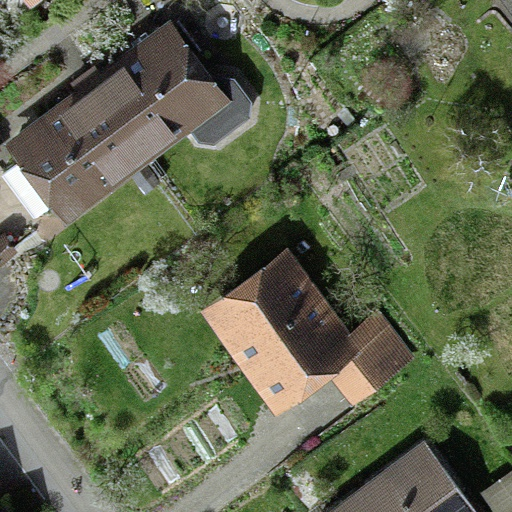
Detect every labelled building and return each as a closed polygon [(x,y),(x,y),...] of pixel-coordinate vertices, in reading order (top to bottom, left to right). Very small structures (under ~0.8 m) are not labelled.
[(125,58),(92,83),(149,159),(190,128),(205,148),(259,107),(228,66),(216,74),(170,13),(120,51),(125,58)] [(66,221),(149,159),(92,83),(60,106),(55,100),(3,138),(66,221)] [(0,259),(42,228),(8,179),(0,184),(0,259)] [(277,403),(327,367),(351,400),(412,356),(375,306),(353,322),(286,230),(198,295),(277,403)] [(328,511),(486,511),(499,502),(432,414),(319,499),(328,511)] [(15,511),(7,500),(0,504),(0,511),(15,511)]
